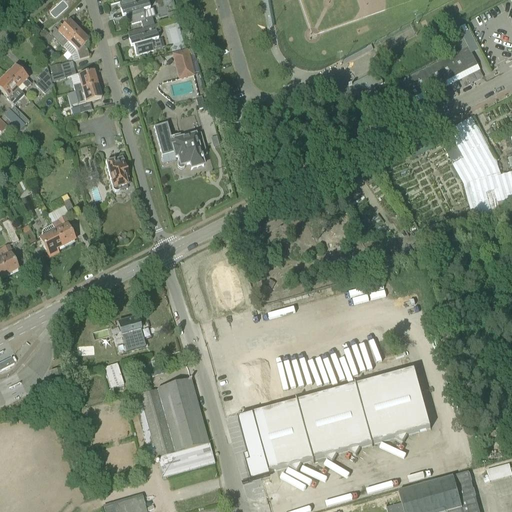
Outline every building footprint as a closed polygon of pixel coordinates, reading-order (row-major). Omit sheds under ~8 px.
[(146,0),(133,0),(122,3),(123,10),(127,27),(141,23),(142,30),(154,27),(152,19),(155,18),(153,11),(150,11),(147,3),(146,0)] [(67,45),(79,33),(69,23),(59,34),(54,30),(48,36),(39,45),(41,46),(40,47),(42,53),(45,63),(55,56),(46,48),(53,41),(62,50),(67,45)] [(142,30),(132,33),(134,40),(131,40),(136,57),(154,52),(151,44),(158,42),(156,34),(160,33),(159,26),(154,27),(142,30)] [(67,45),(76,54),(79,62),(89,59),(87,51),(83,48),(89,42),(79,33),(67,45)] [(406,103),(412,115),(417,112),(411,101),(477,67),(468,49),(398,86),(407,103),(406,103)] [(187,53),(184,53),(173,56),(180,81),(193,77),(187,53)] [(61,67),(62,74),(74,70),(72,64),(61,67)] [(52,77),(62,74),(61,67),(60,65),(50,69),(50,70),(52,77)] [(27,81),(15,69),(5,79),(17,91),(17,90),(22,86),(27,90),(31,86),(26,81),(27,81)] [(62,74),(64,80),(71,78),(76,77),(74,70),(62,74)] [(75,93),(97,87),(94,74),(78,78),(78,76),(76,77),(71,78),(74,88),(73,88),(75,93)] [(369,92),(383,85),(377,74),(349,88),(345,80),(325,90),(336,112),(346,107),(344,102),(368,90),(369,92)] [(17,91),(5,79),(0,83),(0,91),(8,101),(7,102),(13,108),(24,97),(17,90),(17,91)] [(40,81),(35,87),(45,97),(50,91),(40,81)] [(78,106),(101,100),(97,87),(75,93),(78,106)] [(80,115),(92,112),(90,105),(78,108),(80,115)] [(11,126),(19,133),(29,123),(14,108),(13,108),(3,118),(11,126)] [(511,174),(501,178),(498,168),(472,120),(448,133),(463,159),(454,164),(452,166),(464,187),(473,223),(511,212),(511,174)] [(157,144),(158,144),(164,166),(179,162),(179,163),(178,165),(177,165),(177,166),(177,167),(177,168),(178,169),(179,170),(180,170),(181,171),(182,170),(183,170),(184,169),(186,167),(202,162),(199,153),(204,151),(200,136),(181,141),(180,137),(170,139),(168,132),(155,135),(156,138),(155,139),(155,140),(155,141),(155,142),(155,143),(156,143),(157,144)] [(220,147),(218,139),(217,138),(212,139),(215,149),(220,147)] [(419,153),(417,149),(409,154),(413,161),(421,156),(419,153)] [(41,159),(47,167),(63,155),(61,152),(49,160),(46,156),(41,159)] [(104,165),(112,191),(113,192),(115,194),(117,194),(127,191),(125,184),(129,183),(123,162),(122,159),(116,160),(117,163),(113,165),(113,162),(104,165)] [(84,183),(86,178),(85,175),(78,177),(80,184),(84,183)] [(61,204),(64,209),(68,217),(75,214),(68,201),(61,204)] [(52,227),(63,249),(74,243),(71,235),(73,234),(65,219),(68,217),(64,209),(47,217),(51,226),(52,227)] [(16,218),(8,222),(13,231),(20,227),(16,218)] [(13,231),(8,222),(2,225),(12,246),(19,243),(13,231)] [(41,235),(43,239),(39,241),(49,260),(58,256),(56,252),(63,249),(52,227),(44,231),(42,233),(41,235)] [(24,235),(29,246),(35,243),(30,232),(24,235)] [(383,237),(364,247),(369,256),(388,246),(383,237)] [(391,255),(394,264),(403,261),(395,239),(387,242),(391,255)] [(0,265),(6,277),(18,272),(14,264),(16,264),(8,248),(1,251),(0,251),(0,265)] [(391,259),(385,250),(370,259),(375,268),(391,259)] [(142,340),(140,332),(141,332),(137,319),(118,325),(121,337),(134,333),(136,341),(142,340)] [(278,348),(294,344),(291,329),(250,339),(253,354),(250,355),(253,367),(281,361),(278,348)] [(11,361),(0,366),(0,372),(14,366),(11,361)] [(117,366),(104,370),(111,391),(124,387),(117,366)] [(62,370),(50,373),(54,392),(67,389),(62,370)] [(254,479),(261,477),(409,437),(430,431),(414,372),(255,416),(238,420),(254,479)] [(213,464),(210,451),(191,381),(139,396),(138,395),(134,396),(136,405),(140,404),(142,410),(138,411),(144,434),(148,433),(149,438),(145,439),(151,463),(158,461),(163,478),(213,464)] [(482,442),(504,436),(501,424),(478,431),(482,442)] [(490,483),(511,476),(511,473),(510,465),(487,471),(490,483)] [(398,493),(402,505),(387,509),(386,507),(386,511),(478,511),(468,476),(398,493)] [(103,511),(146,511),(142,497),(102,508),(103,511)]
